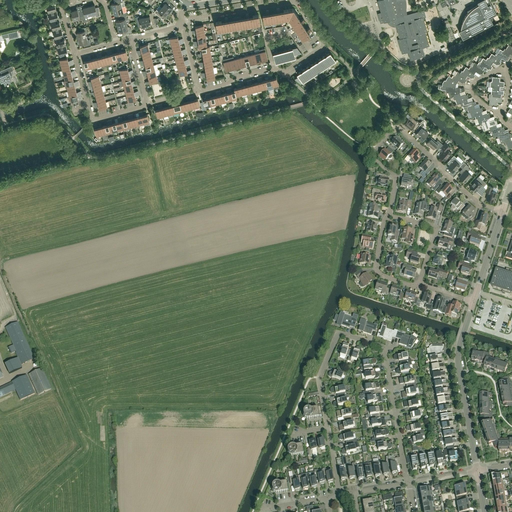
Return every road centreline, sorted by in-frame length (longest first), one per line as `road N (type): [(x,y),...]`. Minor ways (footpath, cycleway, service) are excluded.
road 1 (residential): [(327,427),(319,378),(338,332),(381,346),(407,483)]
road 2 (residential): [(387,215),(394,178),(373,155),(395,127),(477,203),(502,210)]
road 3 (tertiary): [(477,470),(457,358),(473,301)]
road 4 (residential): [(147,104),(92,119),(74,54)]
